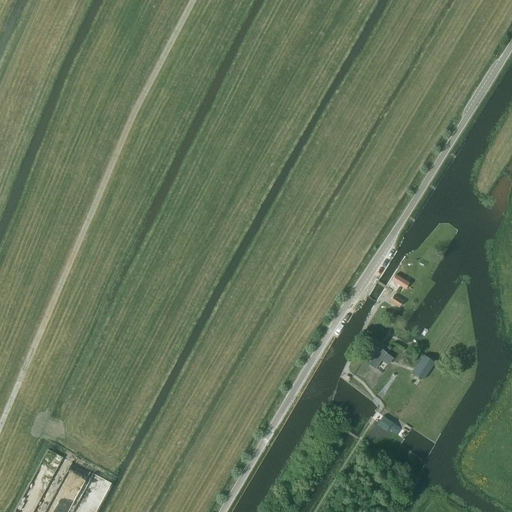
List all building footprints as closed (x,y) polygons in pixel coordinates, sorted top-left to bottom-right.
[(391,281),(405,289),(409,283),(395,275),(391,281)] [(399,308),(403,302),(394,296),(390,302),(399,308)] [(371,344),(360,360),(374,368),(375,369),(386,353),(371,344)] [(412,372),(423,380),(435,363),(423,356),(412,372)] [(389,429),(398,435),(402,430),(402,429),(384,417),(378,425),(388,431),(389,429)]
